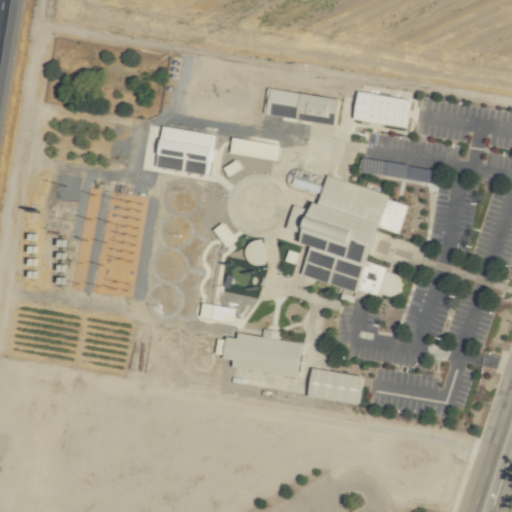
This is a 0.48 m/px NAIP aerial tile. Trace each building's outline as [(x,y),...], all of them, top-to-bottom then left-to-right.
[(336,98),(266,86),(262,112),(332,124),(336,98)] [(404,126),(407,97),(353,91),(350,119),(404,126)] [(228,153),(274,158),(276,142),(229,137),(228,153)] [(300,274),(395,300),(402,273),(362,262),(372,226),(397,233),(405,204),(384,198),(386,192),(323,175),(315,202),(307,200),(305,209),(300,207),(297,216),(288,214),(286,224),(297,227),(294,241),(308,245),(300,274)] [(262,262),(260,238),(243,240),(245,264),(262,262)] [(294,376),(299,341),(276,338),(277,330),(261,327),(260,335),(234,331),(233,337),(222,335),(219,357),(230,359),(228,366),(294,376)] [(304,395),(355,403),(359,374),(308,367),(304,395)]
